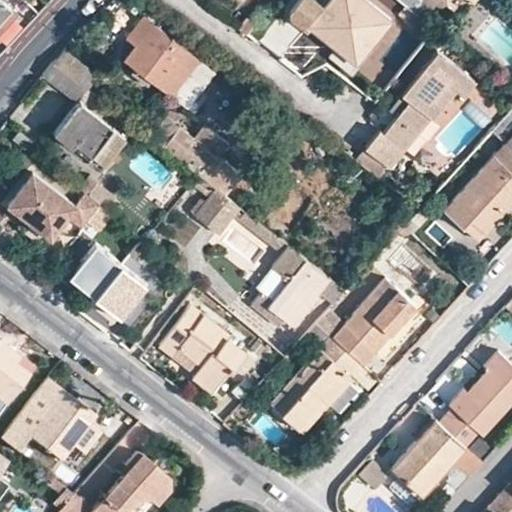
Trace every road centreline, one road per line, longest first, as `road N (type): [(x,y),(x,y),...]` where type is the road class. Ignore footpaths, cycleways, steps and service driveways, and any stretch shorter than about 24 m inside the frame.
road 1 (residential): [(511,265),(296,507)]
road 2 (residential): [(0,279),(239,465)]
road 3 (residential): [(337,117),(194,0)]
road 4 (residential): [(0,95),(86,0)]
